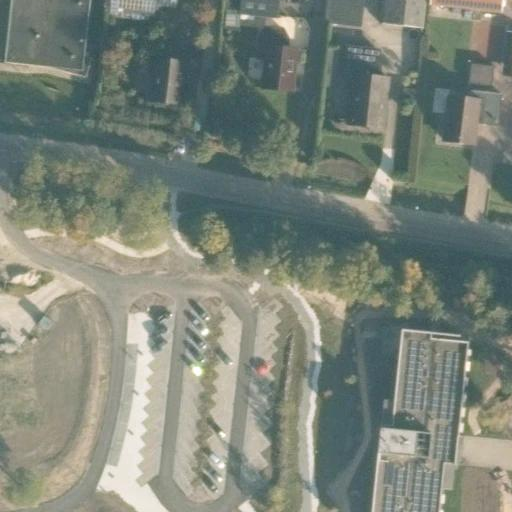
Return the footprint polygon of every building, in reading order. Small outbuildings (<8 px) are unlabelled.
[(9,0),(3,62),(47,67),(85,77),(90,57),(83,56),(89,0),(9,0)] [(172,7),(173,0),(112,0),(110,18),(152,23),(153,12),(161,6),(172,7)] [(240,0),(239,14),(276,18),(277,0),(240,0)] [(332,0),(331,22),(367,24),(368,0),(332,0)] [(425,0),(383,0),(381,24),(422,29),(425,0)] [(501,0),(429,0),(429,5),(500,13),(501,0)] [(282,29),(273,26),(264,27),(258,35),(256,49),(265,50),(261,88),(291,91),(296,49),(286,48),(287,38),(282,29)] [(511,33),(506,32),(502,63),(511,64),(511,33)] [(381,127),(387,80),(371,78),(372,72),(374,73),(377,50),(346,47),(343,79),(346,79),(346,77),(353,78),(348,123),(381,127)] [(337,60),(338,50),(327,48),(323,87),(333,88),(335,77),(333,76),(335,60),(337,60)] [(184,62),(154,58),(149,101),(179,104),(184,62)] [(493,67),(470,65),(468,84),(490,87),(493,67)] [(501,94),(470,90),(469,98),(448,96),(442,140),(472,144),(475,123),(497,126),(501,94)] [(157,271),(119,272),(120,296),(158,294),(157,271)] [(204,324),(211,421),(263,418),(260,378),(278,377),(274,319),(204,324)] [(437,511),(442,461),(454,462),(455,450),(465,343),(428,339),(429,334),(399,331),(389,429),(377,428),(369,511),(437,511)]
